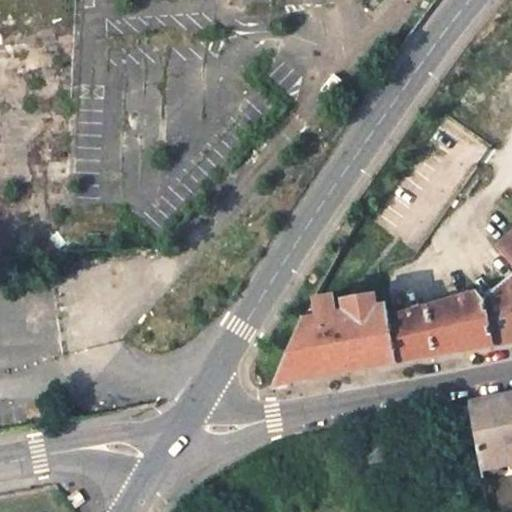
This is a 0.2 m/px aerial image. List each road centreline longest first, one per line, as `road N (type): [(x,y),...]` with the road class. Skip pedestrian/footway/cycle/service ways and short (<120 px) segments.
road 1 (tertiary): [(176,435),(395,101),(481,0)]
road 2 (unclassified): [(176,435),(511,373)]
road 3 (unknown): [(216,371),(160,367),(0,400)]
road 4 (unclassified): [(0,467),(176,435)]
